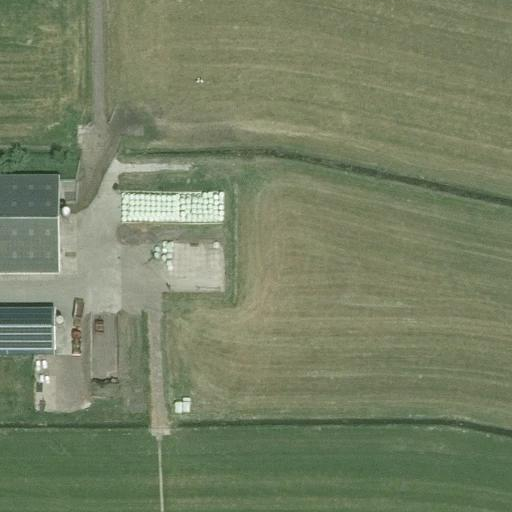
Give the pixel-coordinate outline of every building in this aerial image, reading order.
[(60,182),(0,181),(0,275),(60,275),(60,182)] [(123,225),(185,226),(186,206),(123,205),(123,225)] [(198,257),(196,279),(219,281),(221,259),(198,257)] [(0,313),(0,354),(57,354),(57,314),(0,313)] [(91,374),(92,400),(118,399),(117,367),(107,367),(107,373),(91,374)] [(63,380),(62,402),(74,402),(75,381),(63,380)]
